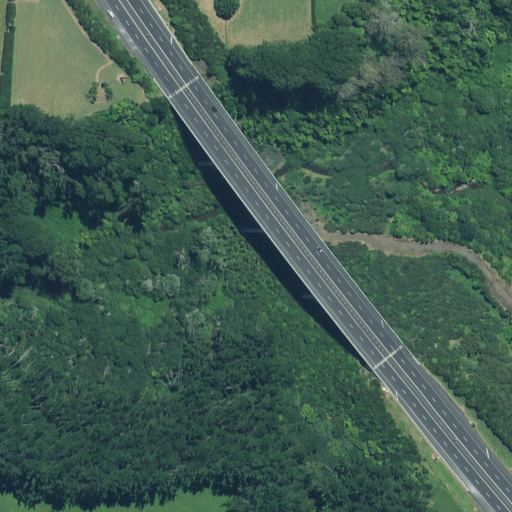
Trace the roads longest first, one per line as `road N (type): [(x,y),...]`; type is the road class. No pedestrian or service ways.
road 1 (motorway): [(509,511),(266,211),(119,0)]
road 2 (motorway): [(141,0),(281,200),(511,485)]
road 3 (track): [(511,311),(464,267),(399,265),(304,246)]
